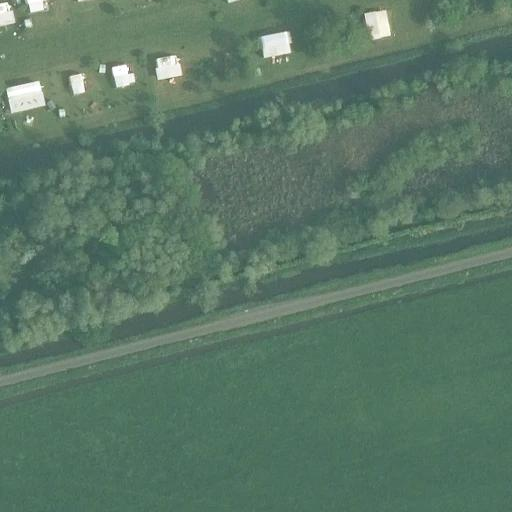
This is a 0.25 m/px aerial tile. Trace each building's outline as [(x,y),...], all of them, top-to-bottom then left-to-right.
[(29,0),(29,14),(50,14),(49,0),(29,0)] [(0,3),(0,25),(16,23),(11,2),(0,3)] [(371,39),(393,34),(388,9),(366,14),(371,39)] [(261,36),(264,57),(293,53),(291,33),(261,36)] [(156,58),(159,79),(182,76),(179,55),(156,58)] [(113,67),(116,85),(135,82),(131,63),(113,67)] [(7,86),(10,111),(45,107),(42,82),(7,86)]
